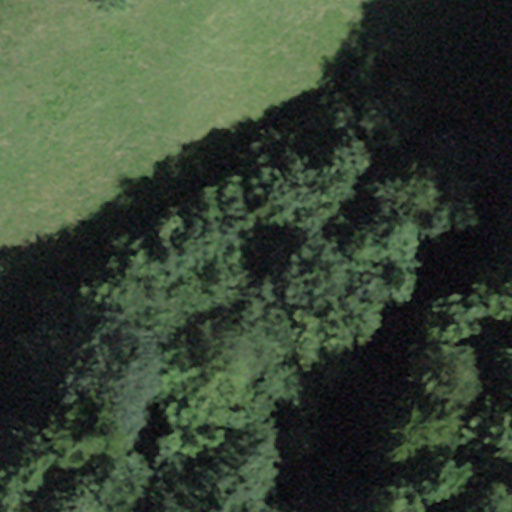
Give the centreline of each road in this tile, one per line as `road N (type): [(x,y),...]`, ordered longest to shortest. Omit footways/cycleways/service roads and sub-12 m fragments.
road 1 (track): [(0,445),(189,325),(433,201),(511,211)]
road 2 (track): [(511,413),(442,511)]
